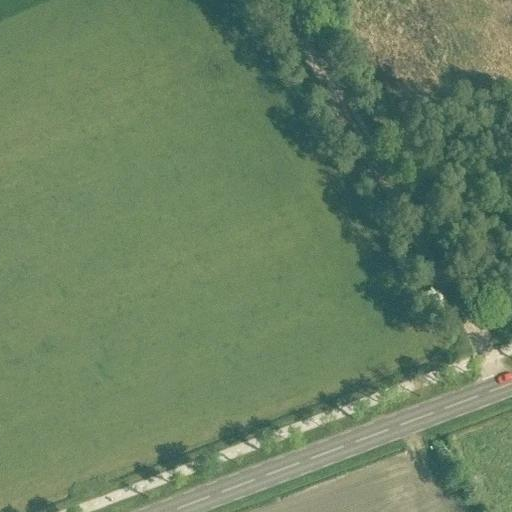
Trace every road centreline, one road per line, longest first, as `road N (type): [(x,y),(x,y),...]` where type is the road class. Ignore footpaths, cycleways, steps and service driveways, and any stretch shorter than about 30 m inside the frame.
road 1 (track): [(488,358),(272,0)]
road 2 (secondary): [(175,511),(511,385)]
